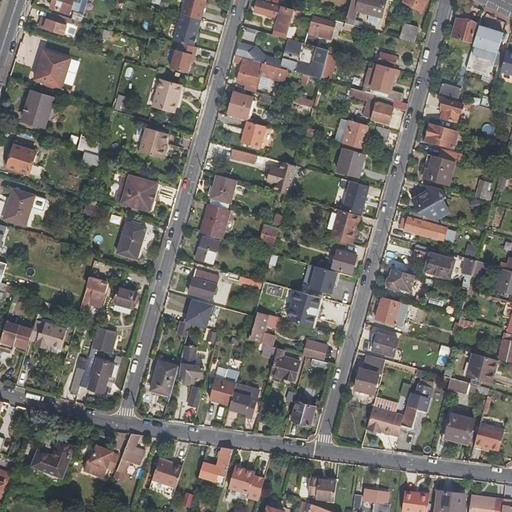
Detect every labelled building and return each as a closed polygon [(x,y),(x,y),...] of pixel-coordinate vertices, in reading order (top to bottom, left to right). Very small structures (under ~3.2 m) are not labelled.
[(79,12),(82,0),(53,0),(50,8),(70,14),(71,9),(79,12)] [(195,56),(197,48),(193,47),(196,38),(197,33),(204,9),(205,3),(206,0),(184,0),(173,41),(180,43),(178,51),(175,50),(170,69),(187,73),(190,64),(192,55),(195,56)] [(292,14),(294,9),(282,5),(281,7),(257,0),(254,10),(279,17),(274,35),(286,38),(292,14)] [(309,13),(312,0),(304,0),(302,11),(305,12),(307,12),(309,13)] [(383,17),(388,1),(385,0),(350,0),(346,16),(356,18),(358,10),(367,12),(364,20),(374,23),(376,15),(383,17)] [(405,0),(421,8),(425,0),(405,0)] [(169,3),(162,1),(160,8),(167,10),(169,3)] [(74,38),(79,22),(49,12),(47,19),(43,17),(39,27),(74,38)] [(331,39),(336,22),(313,16),(310,26),(318,28),(316,35),(331,39)] [(470,45),(476,23),(457,18),(452,40),(470,45)] [(362,28),(363,21),(354,19),(353,22),(345,20),(344,23),(345,23),(355,26),(362,28)] [(414,42),(418,26),(404,23),(400,38),(414,42)] [(490,78),(502,33),(478,26),(466,71),(490,78)] [(244,37),(254,39),(256,29),(246,27),(244,37)] [(110,34),(111,32),(99,28),(96,37),(108,40),(109,40),(110,34)] [(296,65),(302,43),(288,38),(281,63),(264,58),(255,47),(248,52),(252,57),(252,59),(252,60),(278,67),(286,70),(302,74),(308,76),(321,79),(328,54),(329,50),(323,48),(317,46),(310,69),(296,65)] [(61,87),(70,58),(44,50),(35,79),(61,87)] [(511,52),(506,51),(500,71),(511,74),(511,52)] [(393,67),(396,56),(381,52),(378,62),(393,67)] [(328,54),(321,79),(322,80),(328,81),(329,77),(330,78),(336,56),(328,54)] [(252,60),(234,55),(232,62),(241,65),(236,81),(246,84),(245,89),(255,92),(256,85),(259,74),(270,78),(283,81),(286,70),(278,67),(252,60)] [(367,92),(390,99),(401,101),(403,93),(389,89),(394,68),(375,63),(373,62),(372,67),(368,66),(361,91),(367,92)] [(270,78),(259,74),(256,85),(267,88),(270,78)] [(308,76),(302,74),(299,82),(305,84),(308,76)] [(459,95),(462,83),(443,77),(440,90),(459,95)] [(171,112),(174,102),(172,101),(174,95),(176,95),(178,85),(156,79),(148,105),(171,112)] [(322,80),(321,79),(314,104),(316,104),(322,80)] [(405,111),(407,103),(401,101),(390,99),(367,92),(361,91),(350,87),(348,95),(366,100),(362,115),(370,118),(370,119),(387,123),(392,107),(405,111)] [(75,97),(82,99),(84,95),(82,94),(83,92),(78,90),(75,97)] [(48,117),(49,115),(50,114),(50,113),(51,111),(51,109),(50,108),(50,107),(53,97),(34,91),(31,101),(28,100),(25,110),(29,111),(26,121),(44,127),(46,118),(48,117)] [(247,119),(253,98),(234,92),(229,113),(247,119)] [(271,96),(261,93),(259,100),(269,103),(271,96)] [(292,102),(311,107),(312,100),(293,95),(291,102),(292,102)] [(452,120),(455,111),(457,112),(459,103),(439,97),(436,105),(438,106),(436,115),(452,120)] [(476,105),(491,107),(493,99),(478,97),(476,105)] [(285,106),(287,100),(277,98),(274,107),(285,109),(285,106)] [(112,101),(110,108),(115,110),(117,111),(120,103),(112,101)] [(311,115),(313,108),(311,107),(292,102),(291,107),(290,110),(306,114),(311,115)] [(247,119),(229,113),(228,116),(247,121),(249,121),(249,119),(247,119)] [(361,146),(367,124),(339,117),(333,138),(361,146)] [(260,148),(266,127),(249,121),(247,121),(240,143),(260,148)] [(454,148),(458,131),(430,123),(426,140),(454,148)] [(387,138),(389,129),(376,125),(373,135),(387,138)] [(162,158),(166,145),(163,144),(166,133),(144,126),(137,151),(162,158)] [(306,132),(305,135),(312,137),(314,128),(307,127),(306,132)] [(101,156),(105,144),(82,136),(78,149),(89,153),(101,156)] [(29,174),(36,152),(15,145),(8,167),(29,174)] [(358,176),(364,153),(343,147),(336,170),(358,176)] [(265,157),(233,148),(230,158),(240,160),(241,157),(263,163),(265,157)] [(462,156),(441,150),(439,156),(455,161),(460,162),(462,156)] [(99,164),(101,156),(89,153),(87,160),(99,164)] [(449,184),(455,161),(439,156),(430,154),(424,176),(449,184)] [(289,194),(297,166),(286,163),(284,171),(277,168),(274,180),(275,180),(281,182),(279,188),(275,187),(274,190),(289,194)] [(297,197),(305,168),(298,166),(290,195),(297,197)] [(155,195),(158,185),(146,181),(147,178),(140,176),(139,179),(122,174),(114,200),(131,206),(131,208),(138,210),(138,208),(150,211),(154,201),(151,200),(153,194),(155,195)] [(231,203),(237,180),(216,174),(210,197),(212,197),(210,203),(227,208),(229,203),(231,203)] [(504,185),(507,177),(499,175),(497,183),(504,185)] [(279,188),(281,182),(275,180),(272,190),(274,190),(275,187),(279,188)] [(369,185),(349,180),(341,209),(360,214),(369,185)] [(487,199),(491,183),(481,180),(476,196),(487,199)] [(445,209),(446,203),(444,198),(447,196),(442,189),(429,185),(426,188),(428,191),(420,195),(418,200),(420,203),(417,205),(422,214),(438,218),(443,215),(441,212),(445,209)] [(13,188),(3,218),(25,225),(31,207),(44,211),(47,209),(49,207),(50,204),(48,202),(47,200),(45,198),(35,195),(13,188)] [(93,216),(97,206),(87,203),(84,214),(93,216)] [(222,238),(230,209),(227,208),(210,203),(208,203),(201,232),(203,233),(220,237),(222,238)] [(98,223),(103,208),(97,206),(93,216),(92,221),(98,223)] [(352,239),(356,222),(358,223),(361,214),(339,208),(332,233),(352,239)] [(422,214),(410,210),(404,231),(442,242),(443,238),(451,241),(454,230),(445,228),(447,221),(438,218),(422,214)] [(273,221),(281,223),(283,215),(275,212),(273,221)] [(483,231),(486,222),(478,219),(475,229),(483,231)] [(134,259),(143,228),(122,222),(113,253),(134,259)] [(273,244),(277,231),(269,229),(270,225),(270,224),(265,223),(260,240),(273,244)] [(219,241),(220,237),(203,233),(202,236),(219,241)] [(352,239),(332,233),(331,237),(334,238),(351,242),(352,239)] [(213,263),(219,241),(202,236),(196,258),(213,263)] [(351,242),(334,238),(332,245),(356,251),(358,245),(353,243),(351,242)] [(466,253),(476,256),(479,246),(469,243),(466,253)] [(351,273),(357,253),(337,248),(331,267),(351,273)] [(427,261),(429,252),(413,248),(411,257),(427,261)] [(449,277),(454,258),(430,251),(429,252),(427,261),(424,269),(449,277)] [(268,268),(272,254),(268,253),(264,267),(268,268)] [(471,275),(475,260),(466,257),(462,271),(465,271),(461,287),(467,289),(469,284),(471,275)] [(479,278),(483,262),(475,260),(471,275),(479,278)] [(487,263),(483,262),(479,278),(483,279),(487,263)] [(315,265),(309,287),(331,293),(334,282),(336,282),(339,272),(315,265)] [(511,294),(511,270),(506,269),(501,267),(495,290),(511,294)] [(211,299),(218,275),(196,268),(189,292),(211,299)] [(410,290),(414,274),(391,268),(390,274),(388,276),(386,278),(385,279),(385,281),(385,283),(386,285),(387,286),(399,289),(399,287),(410,290)] [(263,288),(265,281),(240,275),(238,281),(263,288)] [(100,305),(107,284),(101,283),(101,280),(89,277),(88,283),(81,307),(87,309),(89,302),(100,305)] [(137,291),(118,286),(113,302),(116,303),(114,309),(130,314),(132,307),(132,308),(137,291)] [(393,323),(398,306),(413,310),(414,305),(383,297),(382,300),(380,300),(375,319),(393,323)] [(462,308),(465,298),(459,297),(456,307),(462,308)] [(324,328),(331,304),(322,302),(316,325),(324,328)] [(263,331),(268,315),(256,312),(251,335),(249,335),(248,339),(260,342),(263,331)] [(38,337),(43,319),(36,317),(32,329),(30,335),(38,337)] [(470,328),(472,322),(459,318),(458,321),(457,325),(470,328)] [(61,346),(67,327),(43,319),(38,337),(36,342),(47,345),(48,342),(61,346)] [(186,336),(190,323),(181,320),(178,334),(186,336)] [(30,335),(32,329),(6,321),(1,334),(0,338),(0,345),(10,349),(12,344),(26,348),(30,335)] [(413,324),(410,335),(431,341),(434,330),(413,324)] [(102,350),(107,330),(99,328),(93,348),(97,348),(102,350)] [(216,330),(209,328),(207,334),(206,340),(213,342),(216,330)] [(112,352),(117,333),(107,330),(102,350),(112,352)] [(272,346),(275,334),(263,331),(260,342),(262,343),(272,346)] [(392,355),(397,338),(374,331),(371,341),(374,341),(372,350),(392,355)] [(511,361),(511,333),(506,332),(505,331),(498,357),(511,361)] [(323,360),(327,345),(308,340),(304,355),(305,355),(313,357),(323,360)] [(201,376),(203,366),(194,364),(190,363),(191,359),(190,359),(191,354),(196,356),(199,346),(187,342),(179,364),(178,367),(177,370),(181,371),(179,378),(188,381),(188,379),(189,375),(194,376),(194,374),(201,376)] [(274,357),(276,347),(272,346),(262,343),(260,354),(274,357)] [(448,358),(451,347),(439,343),(436,354),(448,358)] [(293,379),(298,360),(281,355),(282,349),(276,347),(274,357),(272,364),(274,365),(272,373),(293,379)] [(491,383),(497,360),(472,353),(466,376),(471,377),(481,380),(491,383)] [(373,394),(378,373),(381,374),(385,359),(370,355),(366,369),(360,368),(354,388),(373,394)] [(87,366),(81,387),(103,394),(109,374),(111,375),(115,362),(96,357),(95,359),(92,358),(89,357),(89,358),(88,362),(87,366)] [(325,368),(327,361),(323,360),(313,357),(311,364),(325,368)] [(71,394),(78,396),(81,387),(87,366),(88,362),(81,359),(71,394)] [(177,370),(178,367),(158,362),(150,390),(169,396),(177,370)] [(209,398),(229,404),(235,384),(240,367),(231,365),(229,369),(219,366),(215,377),(209,398)] [(446,365),(443,376),(450,378),(453,367),(446,365)] [(481,380),(471,377),(469,383),(479,386),(481,380)] [(412,387),(401,426),(409,428),(415,409),(422,411),(422,410),(426,411),(430,397),(429,397),(432,386),(431,386),(433,382),(420,378),(418,383),(416,388),(412,387)] [(466,393),(468,383),(450,378),(447,388),(466,394),(466,393)] [(404,382),(400,397),(407,399),(411,384),(404,382)] [(469,383),(468,383),(466,393),(470,394),(470,392),(473,393),(474,390),(487,394),(488,389),(479,386),(469,383)] [(252,414),(259,391),(235,384),(229,404),(228,408),(246,413),(246,412),(252,414)] [(198,408),(203,389),(194,386),(188,405),(198,408)] [(371,407),(365,430),(375,432),(376,431),(380,432),(397,436),(402,416),(394,414),(397,402),(375,396),(371,407)] [(309,425),(314,406),(295,401),(290,420),(309,425)] [(267,423),(272,407),(261,404),(256,420),(267,423)] [(443,437),(467,444),(474,420),(465,418),(467,411),(461,409),(459,416),(450,413),(443,437)] [(497,450),(503,429),(479,422),(473,443),(497,450)] [(143,456),(147,443),(138,441),(140,435),(131,434),(118,470),(126,473),(134,452),(143,456)] [(62,480),(75,449),(59,443),(53,459),(37,452),(31,467),(62,480)] [(107,468),(114,452),(97,445),(91,462),(93,462),(91,468),(103,473),(105,467),(107,468)] [(225,477),(233,449),(222,447),(217,466),(204,462),(199,476),(214,481),(216,474),(225,477)] [(115,470),(121,455),(114,452),(107,468),(115,470)] [(177,486),(183,467),(167,461),(167,460),(159,457),(152,478),(149,488),(170,494),(170,497),(173,498),(177,486)] [(254,475),(255,471),(244,468),(244,470),(234,467),(228,487),(249,493),(254,475)] [(0,496),(4,484),(10,486),(14,474),(0,468),(0,496)] [(126,473),(118,470),(115,477),(123,480),(126,473)] [(258,500),(264,478),(254,475),(249,493),(248,497),(258,500)] [(335,501),(337,481),(327,480),(323,480),(323,477),(311,475),(309,494),(317,495),(317,499),(335,501)] [(68,500),(70,492),(65,490),(62,498),(68,500)] [(459,511),(460,511),(463,493),(437,490),(433,511),(443,511),(444,510),(459,511)] [(182,504),(190,507),(194,494),(186,491),(182,504)] [(387,511),(389,493),(366,491),(364,509),(387,511)] [(405,511),(427,511),(430,494),(405,491),(403,511),(405,511)] [(495,511),(496,499),(482,497),(482,499),(470,498),(468,511),(495,511)] [(303,511),(307,501),(299,498),(296,509),(303,511)] [(511,511),(511,506),(510,506),(511,503),(511,501),(503,500),(501,511),(511,511)] [(334,511),(312,503),(308,511),(334,511)]
